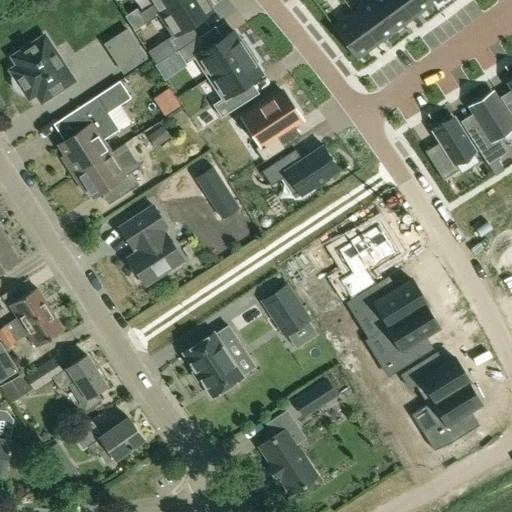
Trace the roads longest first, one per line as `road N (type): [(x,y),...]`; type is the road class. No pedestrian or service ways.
road 1 (unclassified): [(216,495),(0,159)]
road 2 (residential): [(373,134),(511,363)]
road 3 (residential): [(266,0),(373,134)]
road 4 (residential): [(511,49),(373,134)]
road 5 (residential): [(511,447),(390,511)]
